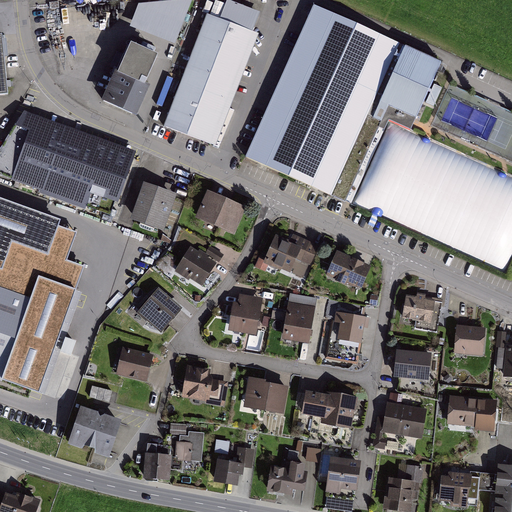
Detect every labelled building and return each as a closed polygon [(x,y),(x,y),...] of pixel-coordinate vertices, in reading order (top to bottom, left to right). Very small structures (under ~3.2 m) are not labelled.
[(138,0),(130,24),(177,40),(191,0),(138,0)] [(308,2),(235,162),(329,203),(372,106),(400,44),(308,2)] [(210,16),(165,127),(214,147),(259,36),(210,16)] [(132,37),(116,73),(144,85),(147,80),(142,78),(156,48),(132,37)] [(4,40),(0,39),(0,100),(10,100),(4,40)] [(442,64),(400,44),(372,106),(416,125),(442,64)] [(132,113),(144,85),(116,73),(103,101),(132,113)] [(36,124),(18,175),(118,211),(136,160),(36,124)] [(178,199),(148,188),(136,223),(165,233),(178,199)] [(246,210),(210,194),(199,218),(235,234),(246,210)] [(47,255),(57,226),(0,205),(0,378),(39,393),(75,291),(39,278),(32,296),(0,284),(0,268),(2,269),(12,242),(47,255)] [(317,258),(277,238),(267,259),(307,278),(317,258)] [(220,268),(192,252),(181,270),(210,286),(220,268)] [(370,271),(340,257),(331,276),(360,290),(370,271)] [(183,311),(162,292),(143,314),(164,332),(183,311)] [(250,294),(239,332),(263,339),(274,302),(250,294)] [(321,305),(295,301),(288,338),(314,343),(321,305)] [(440,303),(408,301),(406,322),(439,325),(440,303)] [(366,319),(345,316),(340,346),(361,349),(366,319)] [(73,349),(78,335),(66,331),(61,345),(73,349)] [(493,337),(460,335),(458,356),(491,359),(493,337)] [(154,358),(127,351),(121,374),(148,382),(154,358)] [(432,359),(399,357),(397,378),(430,381),(432,359)] [(191,369),(183,404),(219,412),(227,377),(191,369)] [(293,385),(257,377),(251,405),(288,413),(293,385)] [(112,393),(94,388),(92,397),(110,402),(112,393)] [(335,404),(309,400),(306,420),(327,423),(326,430),(351,434),(357,400),(336,397),(335,404)] [(502,405),(451,397),(447,425),(498,432),(502,405)] [(124,424),(86,411),(74,446),(112,459),(124,424)] [(427,416),(394,413),(392,435),(425,438),(427,416)] [(209,435),(188,430),(183,449),(204,454),(209,435)] [(216,439),(215,452),(229,453),(230,440),(216,439)] [(259,447),(245,444),(241,463),(249,464),(255,466),(259,447)] [(178,452),(156,447),(151,471),(173,476),(178,452)] [(321,464),(321,447),(307,447),(307,464),(321,464)] [(241,463),(224,459),(218,485),(243,491),(249,464),(241,463)] [(329,461),(324,497),(342,499),(343,493),(358,494),(362,465),(329,461)] [(430,467),(410,465),(409,478),(416,479),(416,483),(428,484),(430,467)] [(290,474),(272,471),(268,496),(294,501),(295,494),(306,496),(310,476),(307,476),(309,469),(291,466),(290,474)] [(511,511),(511,467),(497,467),(494,511),(511,511)] [(409,478),(394,475),(389,506),(412,509),(416,483),(416,479),(409,478)] [(471,481),(445,478),(441,508),(467,511),(471,481)] [(16,496),(0,490),(0,511),(36,511),(40,500),(17,493),(16,496)]
